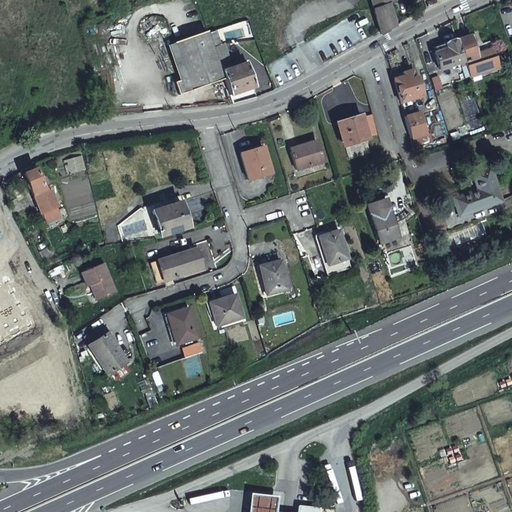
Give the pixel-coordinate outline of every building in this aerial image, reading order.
[(370,0),(380,34),(395,26),(388,4),(394,2),(392,0),(370,0)] [(206,30),(173,42),(185,79),(174,82),(178,95),(223,79),(206,30)] [(465,61),(470,76),(498,68),(492,48),(476,52),(471,35),(458,39),(456,39),(463,61),(465,61)] [(463,61),(456,39),(446,43),(447,48),(437,51),(434,52),(440,69),(463,61)] [(447,48),(446,43),(435,46),(437,51),(447,48)] [(217,57),(231,95),(254,86),(245,63),(225,70),(223,63),(230,60),(228,54),(217,57)] [(430,78),(434,91),(442,88),(438,75),(430,78)] [(400,101),(422,95),(417,76),(413,77),(404,80),(394,82),(400,101)] [(429,133),(423,114),(413,117),(412,114),(404,116),(410,138),(429,133)] [(360,118),(337,124),(342,146),(366,139),(360,118)] [(316,141),(289,149),(295,170),(323,162),(316,141)] [(261,147),(238,154),(246,180),(270,173),(261,147)] [(81,155),(63,160),(66,174),(85,170),(81,155)] [(453,197),(459,215),(502,200),(490,166),(472,172),(477,188),(453,197)] [(57,220),(36,169),(23,175),(32,195),(38,193),(41,202),(36,204),(40,213),(42,212),(47,224),(57,220)] [(38,193),(32,195),(36,204),(41,202),(38,193)] [(188,226),(177,194),(139,206),(148,235),(158,231),(159,236),(188,226)] [(386,200),(368,206),(381,244),(399,238),(386,200)] [(338,232),(318,239),(331,275),(350,268),(338,232)] [(195,248),(149,262),(155,282),(201,268),(195,248)] [(91,284),(97,299),(114,292),(102,262),(80,271),(86,286),(88,285),(91,284)] [(280,264),(259,269),(265,296),(286,291),(280,264)] [(95,300),(97,299),(91,284),(88,285),(95,300)] [(232,295),(207,303),(214,326),(239,319),(232,295)] [(171,314),(165,315),(174,344),(194,338),(185,307),(170,312),(171,314)] [(106,333),(87,346),(107,376),(126,363),(106,333)] [(143,392),(148,407),(156,404),(151,389),(143,392)] [(451,464),(460,458),(458,453),(448,458),(451,464)] [(247,511),(317,511),(318,510),(297,507),(296,511),(273,511),(275,498),(259,496),(250,496),(249,502),(247,511)]
